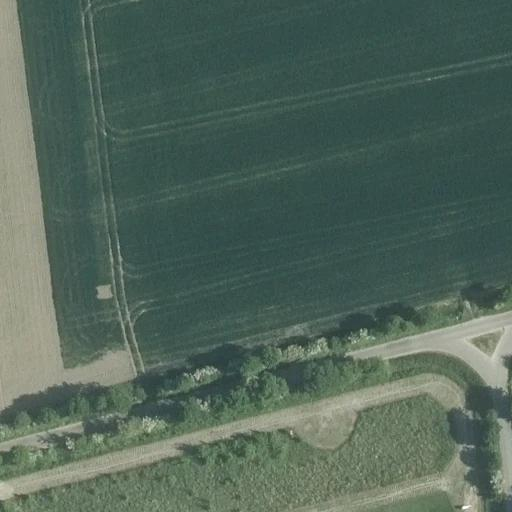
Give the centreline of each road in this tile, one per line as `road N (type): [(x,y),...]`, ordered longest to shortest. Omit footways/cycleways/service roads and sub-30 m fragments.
road 1 (unclassified): [(0,451),(432,339)]
road 2 (unclassified): [(511,507),(495,375)]
